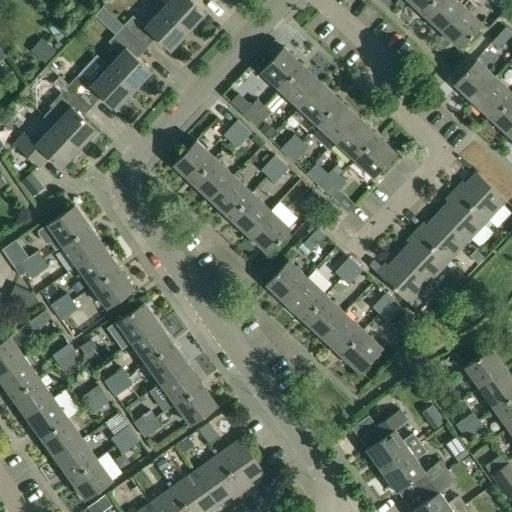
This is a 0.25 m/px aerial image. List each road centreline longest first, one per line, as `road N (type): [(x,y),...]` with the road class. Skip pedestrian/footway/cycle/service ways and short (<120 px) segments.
road 1 (residential): [(348,506),(125,189),(134,160),(284,0)]
road 2 (residential): [(355,250),(431,169),(435,154),(393,106),(385,60),(321,0)]
